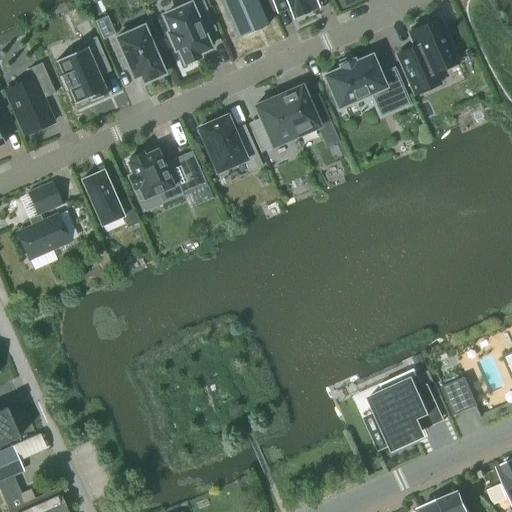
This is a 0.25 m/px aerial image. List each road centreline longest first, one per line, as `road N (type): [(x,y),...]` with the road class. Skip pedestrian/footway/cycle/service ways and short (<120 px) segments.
road 1 (residential): [(0,184),(414,0)]
road 2 (residential): [(322,511),(511,431)]
road 3 (residential): [(82,511),(26,377)]
